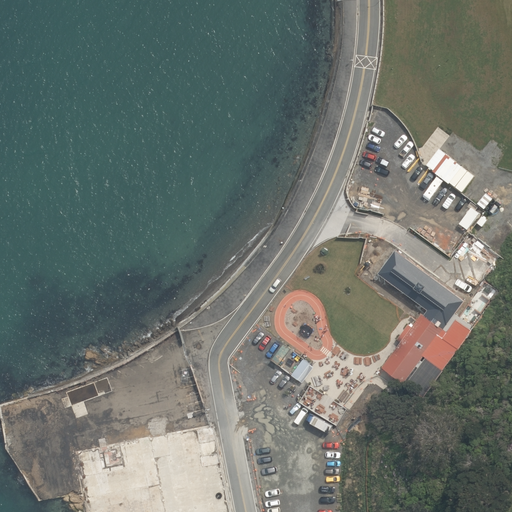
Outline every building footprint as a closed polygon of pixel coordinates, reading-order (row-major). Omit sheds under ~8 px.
[(456,10),(416,12),(418,34),(457,32),(456,10)] [(511,76),(511,77),(491,202),(511,205),(511,76)] [(390,186),(371,177),(362,195),(382,204),(390,186)] [(396,375),(405,382),(409,377),(428,392),(473,329),(458,319),(450,330),(446,327),(445,328),(437,322),(441,317),(428,308),(414,327),(410,324),(399,339),(402,341),(384,366),(392,372),(391,373),(395,377),(396,375)] [(370,345),(381,354),(405,323),(394,314),(370,345)] [(339,386),(323,375),(315,387),(332,397),(337,390),(339,386)] [(61,395),(70,420),(91,412),(88,402),(113,393),(108,377),(61,395)] [(366,397),(376,406),(385,397),(375,388),(366,397)] [(337,390),(332,397),(340,402),(344,395),(337,390)] [(345,411),(315,394),(270,473),(300,490),(345,411)] [(344,395),(340,402),(351,409),(355,402),(344,395)] [(38,401),(26,404),(31,426),(43,423),(38,401)] [(230,511),(213,424),(204,426),(202,416),(174,422),(176,432),(169,433),(167,420),(151,423),(154,436),(73,452),(85,511),(230,511)]
